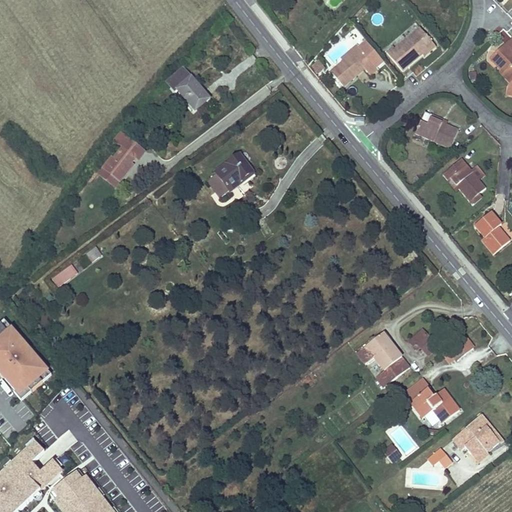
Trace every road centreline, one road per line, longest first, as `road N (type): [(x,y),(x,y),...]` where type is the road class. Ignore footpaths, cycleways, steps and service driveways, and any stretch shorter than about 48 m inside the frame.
road 1 (secondary): [(511,333),(354,147)]
road 2 (secondary): [(354,147),(236,0)]
road 3 (residential): [(354,147),(448,64)]
